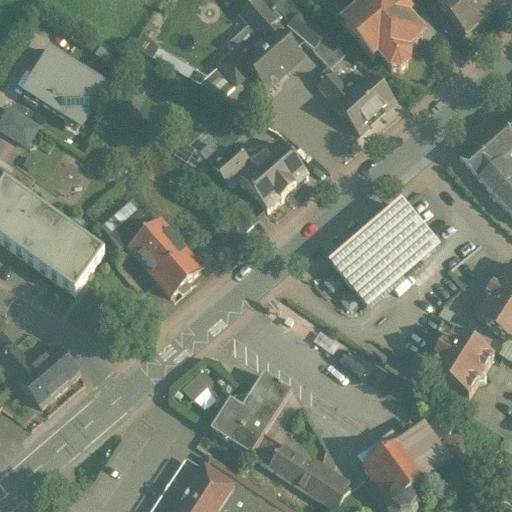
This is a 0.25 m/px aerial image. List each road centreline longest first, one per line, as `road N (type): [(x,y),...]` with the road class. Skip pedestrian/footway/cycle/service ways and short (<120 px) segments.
road 1 (secondary): [(511,64),(121,398)]
road 2 (secondary): [(121,398),(0,501)]
road 3 (residential): [(0,300),(81,349),(121,398)]
